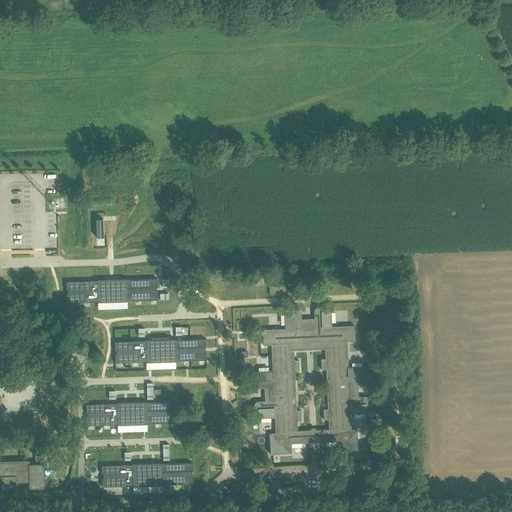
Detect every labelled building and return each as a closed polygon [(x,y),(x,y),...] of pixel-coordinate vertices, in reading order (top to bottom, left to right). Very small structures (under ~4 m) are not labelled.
[(254,276),(253,283),(265,284),(265,276),(254,276)] [(158,283),(158,279),(140,280),(127,280),(127,279),(120,280),(105,280),(98,280),(98,281),(83,282),(67,282),(67,287),(67,291),(68,291),(69,294),(67,294),(67,299),(67,303),(98,302),(98,303),(109,303),(128,302),(128,301),(141,301),(158,300),(159,300),(158,295),(158,291),(157,291),(157,288),(158,288),(158,283)] [(280,287),(270,287),(270,295),(280,295),(280,287)] [(369,380),(369,376),(365,376),(364,367),(348,367),(347,342),(355,341),(355,326),(332,327),(332,321),(331,311),(322,311),(322,307),(318,308),(317,308),(316,308),(315,309),(315,310),(315,311),(314,312),(315,322),(311,322),(311,319),(306,319),(306,322),(302,322),(301,312),(301,311),(301,310),(300,310),(300,309),(299,309),(298,309),(297,309),(293,309),(294,313),(284,313),(285,329),(263,330),(264,346),(272,345),(273,371),(257,372),(257,381),(253,381),(254,385),(254,386),(254,387),(255,388),(256,388),(256,389),(257,389),(268,388),(268,392),(265,392),(265,398),(268,398),(268,401),(258,402),(257,402),(256,402),(256,403),(255,403),(255,404),(255,405),(254,405),(254,406),(255,410),(259,409),(259,419),(275,418),(276,433),(270,434),(271,455),(292,454),(292,444),(314,443),(336,442),(337,452),(358,451),(357,429),(351,430),(351,415),(367,414),(366,404),(370,404),(370,401),(370,400),(370,399),(369,399),(369,398),(368,397),(367,397),(366,397),(356,397),(356,393),(359,393),(358,388),(355,388),(355,384),(365,384),(366,384),(367,383),(368,383),(368,382),(369,381),(369,380)] [(205,351),(205,348),(207,348),(206,344),(206,339),(198,340),(183,340),(175,340),(146,340),(146,341),(134,342),(115,342),(115,347),(115,351),(117,351),(117,354),(116,354),(116,360),(116,363),(133,363),(147,362),(147,363),(176,362),(176,361),(177,361),(190,361),(207,360),(207,355),(207,351),(205,351)] [(178,411),(178,403),(178,402),(177,402),(147,403),(147,402),(117,403),(117,404),(110,404),(100,404),(87,405),(87,409),(87,414),(88,414),(88,417),(87,417),(87,422),(87,426),(104,426),(118,425),(118,426),(132,425),(148,425),(148,424),(155,424),(175,423),(178,423),(178,418),(178,414),(177,414),(176,411),(178,411)] [(45,489),(45,464),(30,464),(30,461),(0,461),(0,483),(2,483),(2,490),(17,489),(17,483),(30,483),(30,489),(45,489)] [(194,479),(193,475),(192,475),(192,472),(193,472),(193,467),(193,463),(175,464),(162,464),(162,463),(152,464),(140,464),(133,464),(133,465),(126,465),(109,466),(102,466),(102,471),(102,475),(103,475),(104,475),(104,478),(102,478),(102,483),(103,487),(120,487),(133,486),(133,487),(147,487),(163,486),(163,485),(187,485),(194,484),(194,479)] [(342,485),(334,485),(335,496),(343,496),(342,490),(342,485)]
